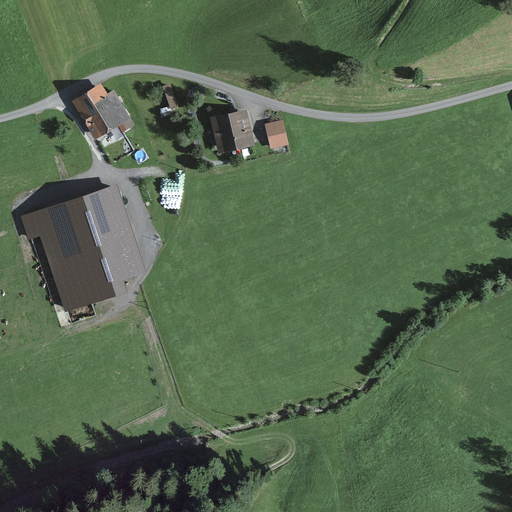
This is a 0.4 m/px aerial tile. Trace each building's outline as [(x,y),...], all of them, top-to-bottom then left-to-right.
[(174,81),(160,85),(166,107),(181,103),(174,81)] [(100,84),(75,99),(96,133),(127,115),(114,93),(107,97),(100,84)] [(245,111),(214,117),(221,146),(251,140),(245,111)] [(265,124),(271,149),(289,145),(283,119),(265,124)] [(115,185),(69,201),(88,258),(134,243),(115,185)]
